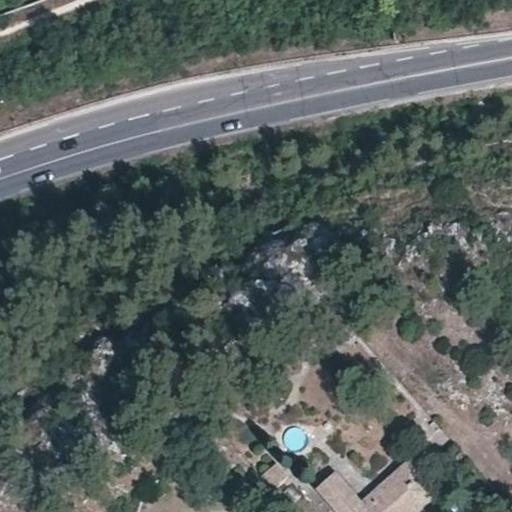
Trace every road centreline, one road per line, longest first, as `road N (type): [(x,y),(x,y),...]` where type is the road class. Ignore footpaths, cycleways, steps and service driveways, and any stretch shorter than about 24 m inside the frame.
road 1 (primary): [(0,178),(166,128),(423,72)]
road 2 (primary): [(423,72),(170,100),(0,153)]
